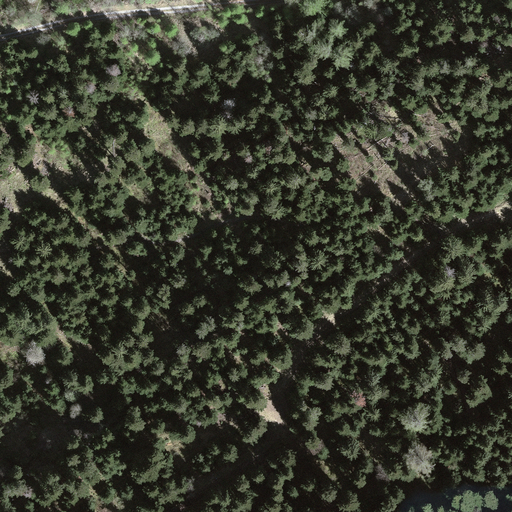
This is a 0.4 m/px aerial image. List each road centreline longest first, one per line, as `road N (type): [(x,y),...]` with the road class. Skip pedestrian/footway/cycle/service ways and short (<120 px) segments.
road 1 (track): [(451,249),(324,330),(272,453)]
road 2 (track): [(0,39),(80,18),(255,0)]
